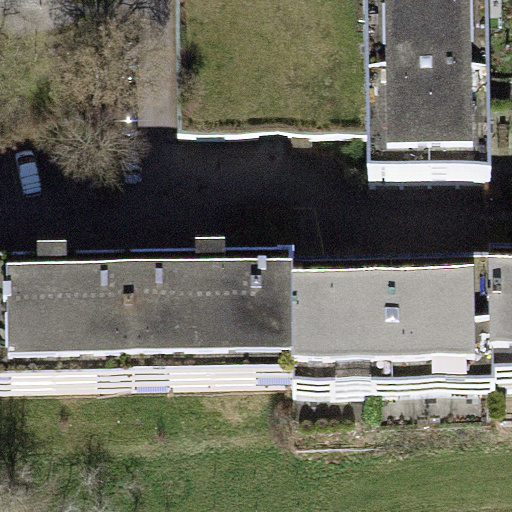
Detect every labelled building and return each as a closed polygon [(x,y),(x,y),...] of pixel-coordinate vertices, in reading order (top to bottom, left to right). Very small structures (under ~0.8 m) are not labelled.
[(485,0),(359,0),(358,173),(484,174),(485,0)] [(511,271),(439,272),(440,386),(511,385),(511,271)] [(426,273),(287,278),(291,390),(429,385),(426,273)] [(268,281),(149,283),(150,390),(269,388),(268,281)] [(0,395),(134,394),(133,283),(0,283),(0,395)]
